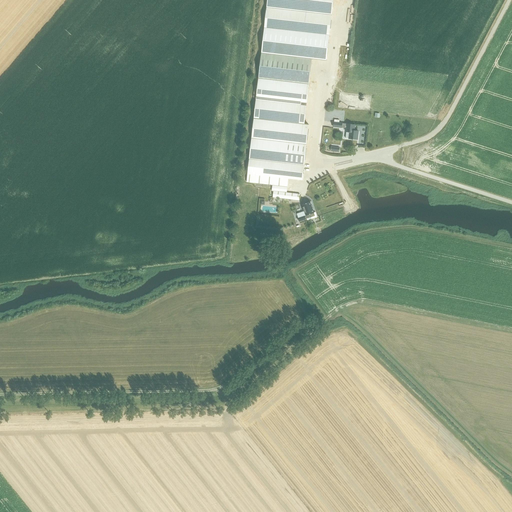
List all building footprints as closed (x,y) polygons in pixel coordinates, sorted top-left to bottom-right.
[(267,0),(261,53),(312,59),(327,60),(334,0),(267,0)] [(261,53),(254,118),(305,124),(312,59),(261,53)] [(254,118),(247,174),(288,178),(303,180),(310,125),(305,124),(254,118)] [(358,131),(354,131),(355,125),(339,123),(334,123),(333,127),(347,129),(345,138),(357,140),(358,131)] [(286,192),(288,178),(247,174),(247,182),(272,185),(272,191),(273,192),(273,191),(286,192)] [(300,194),(286,192),(273,191),(273,192),(273,197),(299,200),(300,194)] [(310,202),(302,204),(306,216),(298,218),(299,222),(307,219),(307,220),(317,217),(315,212),(314,212),(310,202)]
